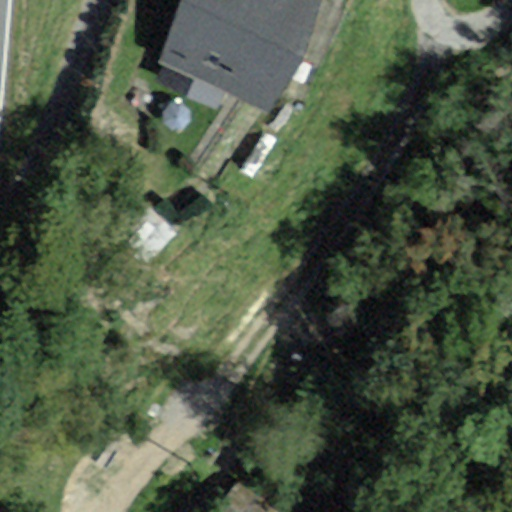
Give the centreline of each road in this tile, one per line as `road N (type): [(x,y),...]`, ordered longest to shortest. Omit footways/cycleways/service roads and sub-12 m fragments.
road 1 (track): [(456,31),(379,187),(323,238),(266,396),(230,434)]
road 2 (residential): [(97,0),(36,180),(0,231)]
